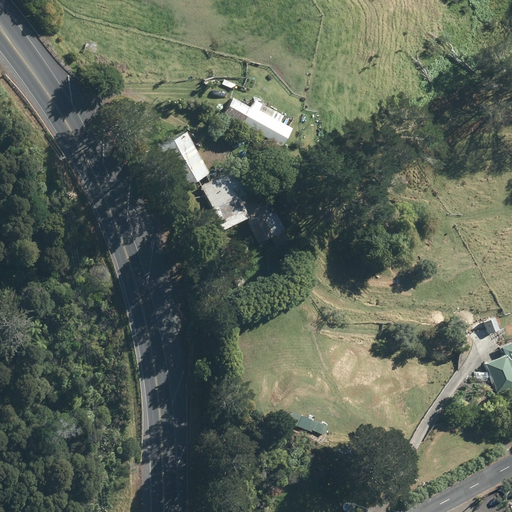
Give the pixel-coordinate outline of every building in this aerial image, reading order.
[(287,126),(230,97),(222,113),(279,142),(287,126)] [(181,127),(152,147),(179,189),(209,169),(181,127)] [(224,173),(196,187),(218,229),(246,215),(224,173)] [(272,206),(246,219),(256,241),(283,228),(272,206)] [(489,317),(479,322),(485,334),(495,330),(489,317)] [(511,348),(485,361),(498,390),(511,383),(511,348)] [(326,422),(304,413),(299,426),(321,435),(326,422)] [(351,511),(353,502),(342,500),(340,510),(349,511),(351,511)]
